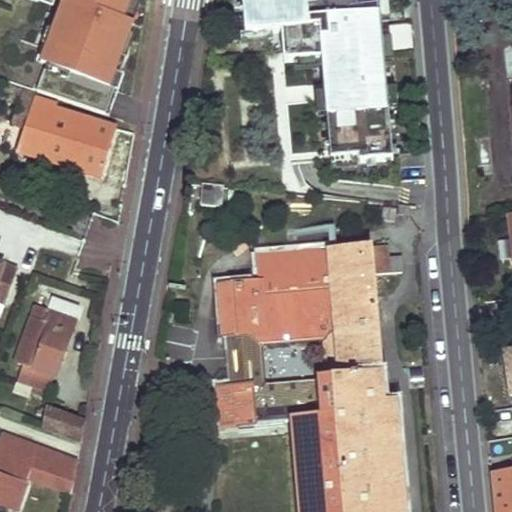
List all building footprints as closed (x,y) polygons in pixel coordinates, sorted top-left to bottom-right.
[(64,0),(42,62),(48,64),(38,91),(98,113),(107,88),(115,91),(128,58),(120,55),(127,33),(130,35),(134,23),(124,19),(131,0),(64,0)] [(393,159),(379,0),(366,0),(308,5),(308,0),(243,0),(246,33),(273,31),(282,31),(284,51),(304,50),(305,59),(322,58),(323,67),(331,159),(359,157),(360,162),(393,159)] [(273,31),(246,33),(241,34),(242,43),(274,40),(273,31)] [(304,50),(284,51),(285,61),(294,60),(295,69),(323,67),(322,58),(305,59),(304,50)] [(23,128),(17,152),(102,177),(117,127),(56,109),(57,105),(36,98),(38,94),(0,80),(0,79),(0,95),(17,103),(11,124),(23,128)] [(202,185),(201,206),(223,208),(225,187),(202,185)] [(234,391),(217,393),(221,432),(289,426),(297,511),(400,511),(391,403),(381,405),(368,272),(398,270),(396,254),(384,255),(383,244),(366,245),(290,253),(292,271),(254,275),(255,284),(216,289),(221,339),(227,338),(234,391)] [(253,258),(254,275),(292,271),(290,253),(253,258)] [(0,300),(8,304),(21,269),(0,261),(0,300)] [(16,364),(23,367),(19,381),(49,393),(54,378),(57,378),(79,309),(53,299),(49,310),(36,306),(16,364)] [(511,356),(502,358),(509,402),(511,401),(511,356)] [(54,410),(47,429),(83,443),(87,422),(54,410)] [(0,501),(16,508),(29,476),(39,448),(1,434),(0,438),(0,501)] [(29,476),(74,494),(80,463),(39,448),(29,476)] [(511,511),(511,468),(492,472),(496,511),(511,511)]
